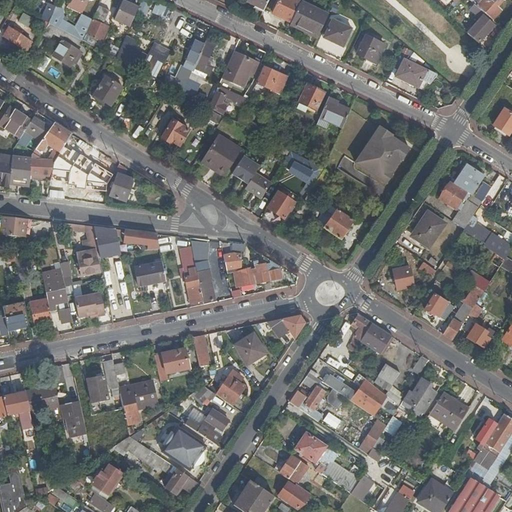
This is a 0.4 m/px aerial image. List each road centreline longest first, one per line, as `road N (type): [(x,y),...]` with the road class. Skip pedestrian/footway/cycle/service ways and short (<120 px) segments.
road 1 (unclassified): [(0,361),(330,295)]
road 2 (residential): [(183,0),(451,130)]
road 3 (residential): [(241,224),(0,74)]
road 4 (unclassified): [(197,511),(319,327),(330,295)]
road 5 (residential): [(241,224),(0,203)]
road 6 (residential): [(511,394),(358,295),(330,295)]
road 7 (unclassified): [(330,295),(354,275),(451,130)]
road 8 (unknown): [(272,398),(368,471)]
